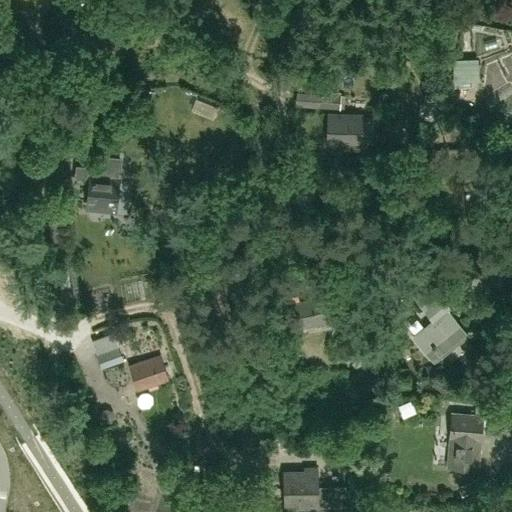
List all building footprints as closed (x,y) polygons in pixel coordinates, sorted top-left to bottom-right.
[(452,61),(454,115),(468,115),(467,80),(478,80),(478,59),(452,61)] [(301,77),(300,88),(322,90),(323,79),(301,77)] [(511,78),(497,83),(503,106),(511,103),(511,78)] [(317,107),(339,108),(339,93),(318,92),(317,107)] [(329,115),(328,140),(327,150),(360,151),(360,146),(361,146),(362,143),(373,143),(374,121),(361,121),(361,116),(329,115)] [(468,147),(434,149),(435,173),(469,171),(468,147)] [(90,180),(87,204),(115,207),(118,182),(117,182),(120,159),(101,157),(101,158),(91,157),(89,168),(83,167),(82,179),(90,180)] [(60,222),(44,223),(46,244),(62,243),(60,222)] [(411,248),(408,265),(421,267),(424,249),(411,248)] [(320,297),(288,303),(293,328),(325,321),(320,297)] [(433,320),(413,336),(433,361),(466,334),(446,310),(448,308),(439,297),(424,309),(433,320)] [(118,348),(119,347),(114,332),(92,340),(96,355),(98,355),(118,348)] [(377,349),(371,340),(349,355),(356,365),(377,349)] [(118,348),(98,355),(102,367),(122,360),(122,359),(118,348)] [(160,355),(130,365),(137,388),(168,379),(160,355)] [(106,423),(111,422),(114,416),(112,410),(107,407),(101,409),(98,415),(100,421),(106,423)] [(453,412),(448,466),(477,468),(482,415),(453,412)] [(259,438),(255,433),(249,433),(245,437),(244,443),(248,448),(254,448),(259,444),(259,438)] [(222,481),(224,466),(208,463),(205,478),(222,481)] [(171,468),(160,464),(157,474),(168,477),(171,468)] [(300,473),(284,473),(284,495),(297,495),(297,505),(345,505),(345,485),(317,485),(317,467),(304,467),(304,474),(300,474),(300,473)]
